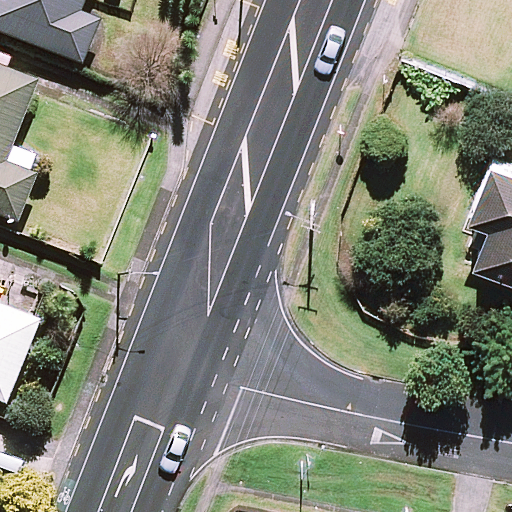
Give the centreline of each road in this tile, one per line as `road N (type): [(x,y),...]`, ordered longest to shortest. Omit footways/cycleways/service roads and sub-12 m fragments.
road 1 (secondary): [(173,372),(317,0)]
road 2 (residential): [(511,445),(173,372)]
road 3 (secondary): [(118,511),(173,372)]
